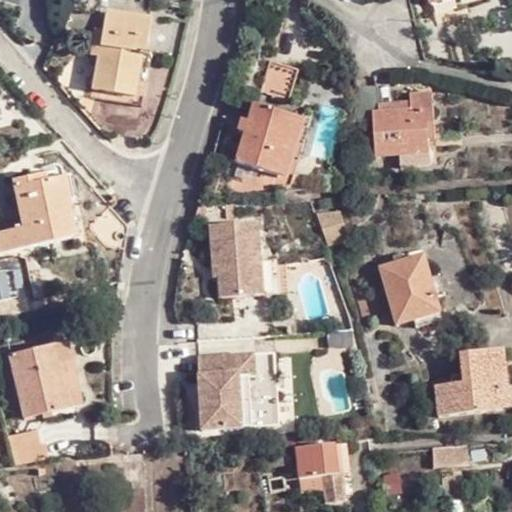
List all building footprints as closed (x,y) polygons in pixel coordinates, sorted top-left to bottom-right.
[(141,18),(98,11),(94,30),(87,29),(84,46),(92,47),(85,87),(128,95),(141,18)] [(268,58),(262,90),(291,97),(298,66),(268,58)] [(353,89),(346,123),(373,121),(376,154),(437,148),(432,91),(410,94),(411,98),(412,109),(372,112),(371,102),(370,87),(353,89)] [(411,98),(371,102),(372,112),(412,109),(411,98)] [(241,163),(284,174),(298,114),(255,103),(241,163)] [(298,114),(284,174),(297,176),(310,117),(298,114)] [(21,226),(5,229),(9,252),(75,239),(68,205),(75,203),(70,178),(63,179),(61,170),(58,166),(51,166),(29,169),(29,180),(12,182),(21,226)] [(125,252),(129,233),(128,230),(126,227),(119,219),(110,207),(88,230),(106,248),(125,252)] [(318,213),(326,245),(347,239),(339,207),(318,213)] [(255,225),(208,228),(210,268),(215,268),(216,280),(217,300),(260,298),(258,264),(255,225)] [(381,269),(397,326),(439,314),(424,257),(381,269)] [(273,263),(258,264),(260,298),(275,297),(273,263)] [(66,340),(56,342),(59,361),(70,360),(66,340)] [(59,361),(56,342),(14,352),(26,416),(68,408),(59,361)] [(435,384),(439,415),(500,408),(498,389),(505,388),(500,349),(459,353),(462,381),(435,384)] [(253,356),(197,357),(200,431),(240,429),(238,379),(247,378),(254,378),(253,356)] [(59,361),(68,408),(77,406),(70,360),(59,361)] [(247,378),(238,379),(240,429),(250,429),(247,378)] [(11,438),(18,467),(48,461),(45,443),(40,445),(37,432),(11,438)] [(346,444),(335,445),(310,447),(311,458),(313,479),(317,479),(321,503),(341,501),(338,475),(348,475),(346,444)] [(464,446),(431,448),(434,471),(467,468),(464,446)] [(310,447),(294,450),(295,460),(298,460),(311,458),(310,447)] [(301,481),(313,479),(311,458),(298,460),(301,481)]
